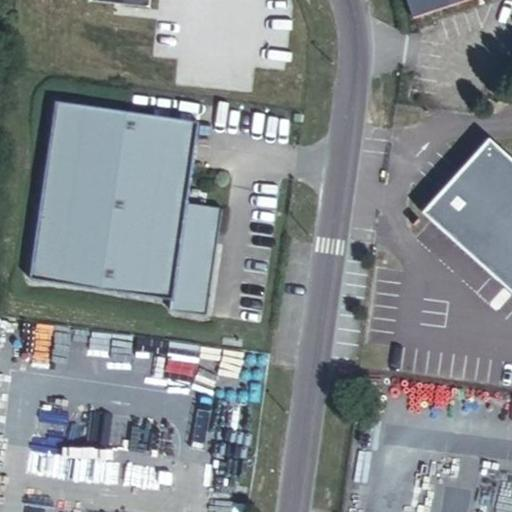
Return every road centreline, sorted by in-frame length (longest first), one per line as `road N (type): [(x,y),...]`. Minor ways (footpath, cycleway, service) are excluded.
road 1 (unclassified): [(287,511),(347,91),(349,22),(340,0)]
road 2 (unknown): [(184,511),(190,416),(180,403),(28,388)]
road 3 (unknown): [(511,438),(415,424),(394,511)]
